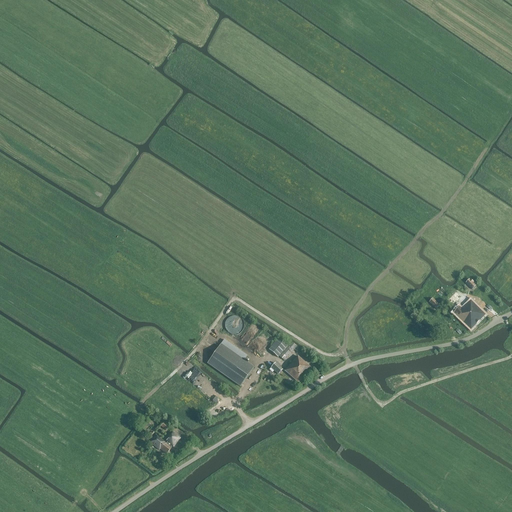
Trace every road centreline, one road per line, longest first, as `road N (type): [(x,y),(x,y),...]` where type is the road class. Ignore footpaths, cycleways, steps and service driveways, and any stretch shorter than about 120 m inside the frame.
road 1 (tertiary): [(116,511),(354,363)]
road 2 (track): [(350,365),(349,322),(367,291),(444,210),(492,139)]
road 3 (track): [(346,353),(318,352),(235,297),(194,354),(138,409)]
road 4 (track): [(511,356),(382,406),(366,384)]
road 5 (tertiary): [(354,363),(463,340),(503,318)]
